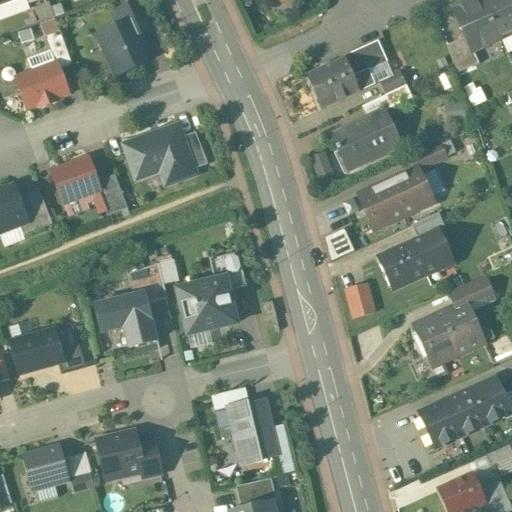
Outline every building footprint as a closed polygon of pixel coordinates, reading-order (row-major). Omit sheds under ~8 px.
[(482,0),(481,0),(453,13),(465,38),(472,52),(473,52),(501,39),(482,0)] [(511,0),(482,0),(501,39),(511,34),(511,0)] [(140,3),(119,12),(125,25),(133,22),(139,36),(152,30),(140,3)] [(125,25),(101,36),(110,55),(108,61),(115,77),(150,61),(139,36),(133,22),(125,25)] [(71,67),(59,33),(44,38),(54,66),(55,65),(58,72),(71,67)] [(465,38),(446,47),(456,75),(479,65),(473,52),(472,52),(465,38)] [(377,42),(342,58),(343,60),(344,60),(351,77),(368,70),(368,72),(387,63),(377,42)] [(343,60),(307,77),(307,76),(307,77),(321,111),(322,111),(321,110),(374,86),(368,72),(368,70),(351,77),(344,60),(343,60)] [(54,66),(16,80),(27,110),(39,106),(40,108),(56,103),(55,100),(67,95),(58,72),(55,65),(54,66)] [(399,73),(378,83),(384,96),(405,87),(399,73)] [(412,100),(405,87),(384,96),(361,108),(366,120),(382,112),(383,113),(412,100)] [(366,120),(361,122),(359,127),(351,131),(346,129),(331,136),(337,148),(335,149),(337,153),(339,152),(342,158),(348,160),(359,155),(363,164),(364,164),(399,147),(383,113),(382,112),(366,120)] [(177,127),(123,147),(136,181),(164,171),(172,175),(175,183),(195,176),(193,171),(182,139),(177,127)] [(207,166),(195,134),(182,139),(193,171),(207,166)] [(439,146),(415,157),(421,170),(445,159),(439,146)] [(348,160),(342,158),(339,152),(337,153),(333,155),(343,176),(365,166),(364,164),(363,164),(359,155),(348,160)] [(87,161),(51,174),(62,205),(98,192),(99,192),(96,184),(87,161)] [(416,170),(358,197),(374,231),(432,204),(416,170)] [(127,210),(114,177),(96,184),(99,192),(98,192),(107,218),(127,210)] [(12,189),(0,193),(0,233),(19,227),(25,224),(16,199),(12,189)] [(38,191),(16,199),(25,224),(19,227),(23,237),(51,226),(38,191)] [(438,215),(411,227),(417,242),(377,260),(391,291),(451,264),(437,232),(444,229),(438,215)] [(509,235),(504,219),(488,224),(494,240),(509,235)] [(346,229),(324,236),(331,259),(354,252),(346,229)] [(237,254),(208,260),(214,283),(224,280),(228,293),(246,289),(237,254)] [(131,294),(123,296),(124,300),(144,296),(146,305),(166,300),(158,265),(127,276),(131,294)] [(482,278),(449,294),(455,308),(464,304),(465,308),(491,296),(482,278)] [(214,283),(176,291),(187,337),(235,325),(228,293),(224,280),(214,283)] [(343,290),(353,320),(378,312),(367,282),(343,290)] [(124,300),(102,306),(108,332),(124,328),(128,349),(156,343),(157,350),(159,350),(150,313),(148,314),(146,305),(144,296),(124,300)] [(271,304),(260,307),(264,323),(271,321),(275,320),(271,304)] [(455,308),(414,327),(426,353),(434,349),(441,364),(482,345),(465,308),(464,304),(455,308)] [(73,329),(53,335),(61,363),(59,364),(62,374),(84,367),(73,329)] [(52,333),(11,345),(20,374),(59,364),(61,363),(53,335),(52,333)] [(0,349),(0,383),(10,380),(0,349)] [(493,381),(469,392),(484,426),(509,415),(493,381)] [(244,390),(224,395),(227,409),(248,404),(244,390)] [(469,392),(444,403),(460,437),(484,426),(469,392)] [(224,395),(211,398),(214,412),(227,409),(224,395)] [(264,402),(248,406),(248,404),(227,409),(240,467),(262,462),(261,460),(277,457),(264,402)] [(444,403),(419,415),(435,449),(460,437),(444,403)] [(134,434),(96,443),(105,481),(141,472),(143,472),(137,448),(134,434)] [(153,444),(137,448),(143,472),(141,472),(142,479),(160,475),(153,444)] [(511,454),(508,447),(486,457),(491,468),(511,458),(511,454)] [(58,448),(23,458),(32,491),(68,481),(58,448)] [(471,476),(437,491),(446,511),(468,511),(483,505),(484,505),(478,493),(471,476)] [(2,477),(0,477),(0,508),(11,505),(2,477)] [(270,480),(235,488),(241,511),(271,505),(272,506),(276,505),(270,480)] [(499,483),(478,493),(484,505),(483,505),(485,511),(510,511),(511,511),(499,483)]
